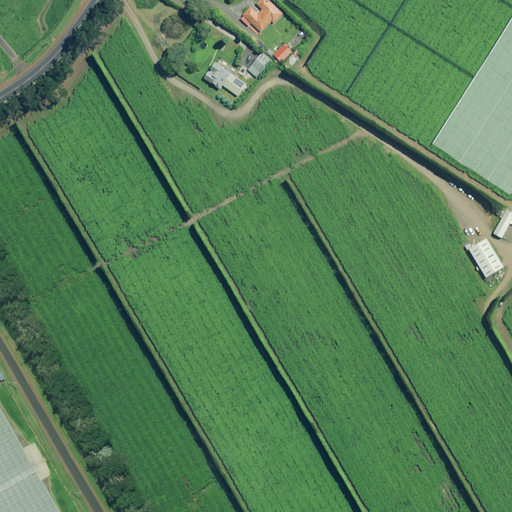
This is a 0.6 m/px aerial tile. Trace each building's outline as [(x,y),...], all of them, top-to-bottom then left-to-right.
[(283,14),(268,0),(260,0),(257,4),(263,9),(258,14),(251,8),(241,19),(249,27),(258,36),(272,21),(274,23),(283,14)] [(292,51),(285,44),(274,55),(281,62),(292,51)] [(301,57),(296,52),(284,65),(289,70),(301,57)] [(272,61),(263,53),(248,70),(257,78),(272,61)] [(220,89),(223,85),(227,88),(225,90),(230,94),(234,88),(229,84),(237,73),(229,67),(227,70),(217,62),(205,79),(220,89)] [(228,100),(219,94),(216,99),(225,105),(228,100)] [(506,213),(503,211),(500,218),(502,220),(494,234),(502,238),(511,220),(511,212),(507,210),(506,213)] [(487,239),(470,249),(480,266),(476,268),(484,280),(505,267),(487,239)] [(0,511),(56,511),(0,413),(0,511)]
